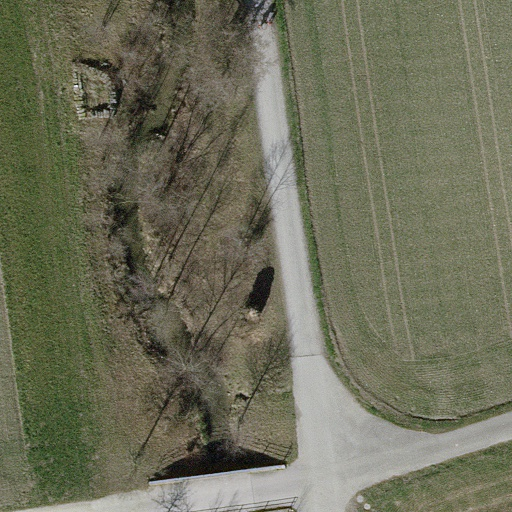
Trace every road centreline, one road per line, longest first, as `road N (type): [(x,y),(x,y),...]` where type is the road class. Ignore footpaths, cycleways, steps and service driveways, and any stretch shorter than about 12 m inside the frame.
road 1 (track): [(262,0),(323,472)]
road 2 (track): [(73,511),(323,472)]
road 3 (track): [(323,472),(511,421)]
